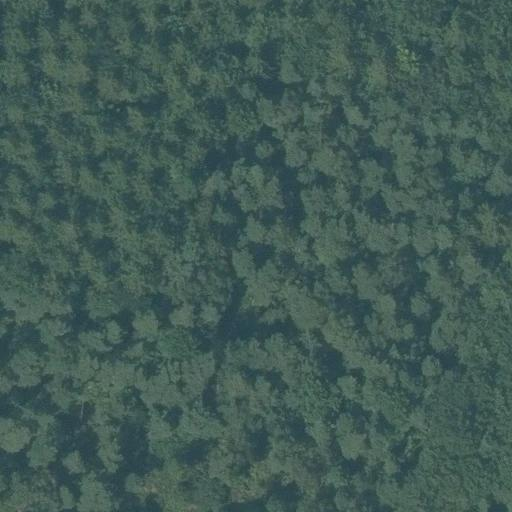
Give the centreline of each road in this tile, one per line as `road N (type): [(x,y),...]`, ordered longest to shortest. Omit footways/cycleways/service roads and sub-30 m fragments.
road 1 (track): [(383,505),(0,366)]
road 2 (track): [(511,222),(381,511)]
